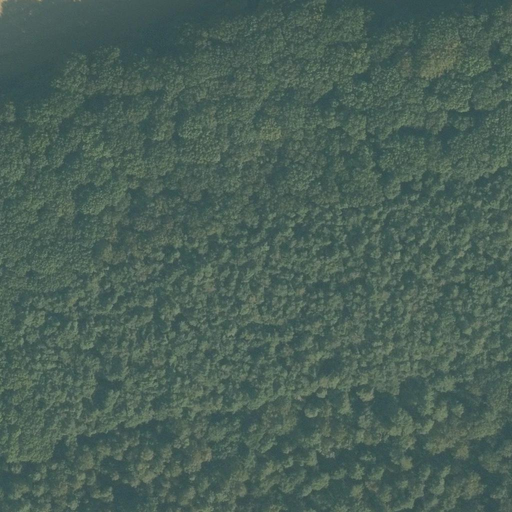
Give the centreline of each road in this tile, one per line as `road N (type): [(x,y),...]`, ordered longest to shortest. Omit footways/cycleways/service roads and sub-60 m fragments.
road 1 (track): [(0,122),(468,0)]
road 2 (track): [(43,431),(511,345)]
road 3 (track): [(419,165),(460,354)]
road 4 (track): [(364,372),(389,511)]
